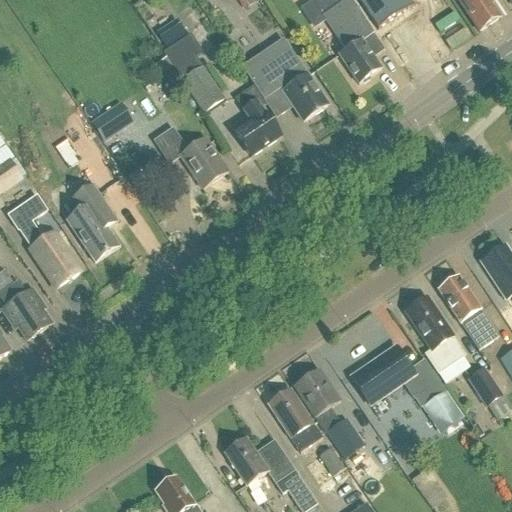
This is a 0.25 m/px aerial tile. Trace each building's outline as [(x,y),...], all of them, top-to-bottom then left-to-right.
[(317,0),(312,4),(324,22),(350,4),(347,0),(317,0)] [(354,0),(379,35),(416,10),(409,0),(354,0)] [(455,0),(479,36),(500,21),(490,9),(492,7),(486,0),(455,0)] [(372,36),(350,4),(324,22),(345,53),(338,57),(358,87),(380,73),(360,43),(372,36)] [(190,39),(174,49),(163,57),(176,76),(177,76),(207,121),(227,107),(197,63),(203,59),(190,39)] [(254,88),(267,107),(284,95),(303,124),(327,108),(307,78),(303,81),(300,76),(304,74),(283,42),(282,43),(289,54),(273,65),(268,58),(245,73),(243,69),(242,70),(254,88)] [(262,110),(267,107),(254,88),(236,99),(253,124),(236,135),(252,158),(282,138),(266,115),(265,115),(262,110)] [(92,128),(104,145),(116,137),(105,119),(92,128)] [(188,153),(173,130),(154,142),(173,170),(183,162),(203,192),(228,175),(206,141),(188,153)] [(0,198),(24,182),(10,162),(0,168),(0,198)] [(120,249),(108,231),(118,223),(113,216),(94,187),(73,201),(82,213),(68,223),(96,265),(120,249)] [(44,244),(32,225),(48,215),(38,200),(9,219),(19,234),(20,233),(32,252),(32,253),(58,292),(80,277),(54,238),(44,244)] [(511,259),(505,249),(480,266),(505,304),(511,300),(511,301),(511,259)] [(426,276),(435,290),(454,277),(446,264),(426,276)] [(480,314),(461,286),(458,281),(453,284),(438,294),(460,327),(461,327),(479,353),(498,341),(479,314),(480,314)] [(18,329),(28,343),(53,327),(43,312),(45,310),(33,292),(26,296),(18,285),(0,296),(0,301),(6,310),(3,312),(16,331),(18,329)] [(438,377),(464,359),(452,341),(426,302),(405,316),(431,354),(425,358),(438,377)] [(0,359),(10,353),(0,338),(3,337),(0,332),(0,359)] [(410,373),(395,351),(351,382),(370,410),(403,387),(413,402),(438,385),(424,364),(410,373)] [(487,411),(504,400),(486,371),(469,382),(487,411)] [(338,428),(328,413),(339,405),(319,375),(294,392),(314,422),(315,421),(325,436),(338,428)] [(441,437),(465,420),(447,393),(423,410),(441,437)] [(300,457),(322,442),(290,394),(268,409),(300,457)] [(255,457),(246,443),(225,458),(246,490),(267,476),(275,488),(282,498),(287,495),(298,511),(312,511),(317,509),(295,474),(274,444),(255,457)] [(334,479),(346,471),(332,450),(320,458),(334,479)] [(196,511),(176,482),(155,496),(164,509),(162,510),(162,511),(196,511)]
